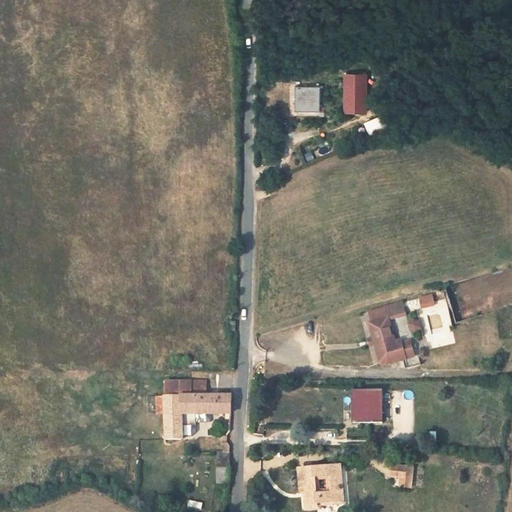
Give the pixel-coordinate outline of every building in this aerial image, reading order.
[(365,72),(342,73),(343,109),(366,109),(365,72)] [(319,87),(293,87),(293,112),(319,112),(319,87)] [(364,123),(369,135),(385,129),(381,117),(364,123)] [(419,298),(423,310),(436,306),(433,294),(419,298)] [(408,302),(411,313),(417,311),(414,300),(408,302)] [(386,305),(388,316),(407,311),(404,301),(386,305)] [(388,316),(370,320),(380,361),(386,361),(406,357),(402,342),(395,344),(388,316)] [(418,318),(407,323),(412,334),(423,330),(418,318)] [(409,341),(402,342),(406,357),(413,355),(409,341)] [(163,395),(185,395),(186,382),(163,383),(163,395)] [(391,392),(361,391),(360,425),(390,425),(391,392)] [(231,394),(185,395),(163,395),(155,395),(157,412),(163,413),(165,452),(185,451),(184,422),(179,420),(179,413),(232,410),(232,405),(231,394)] [(223,456),(212,456),(213,484),(232,483),(231,446),(223,447),(223,456)] [(343,496),(342,486),(344,486),(344,461),(305,464),(307,487),(311,487),(312,503),(322,502),(322,498),(343,496)] [(397,466),(396,477),(416,479),(417,468),(397,466)]
